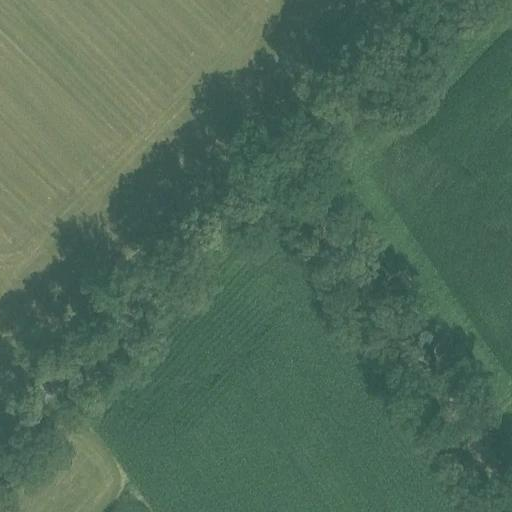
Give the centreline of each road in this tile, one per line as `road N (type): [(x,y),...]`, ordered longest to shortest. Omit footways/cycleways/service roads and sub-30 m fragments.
road 1 (unclassified): [(0,454),(42,400),(283,155)]
road 2 (unclassified): [(283,155),(511,492)]
road 3 (unclassified): [(283,155),(434,0)]
